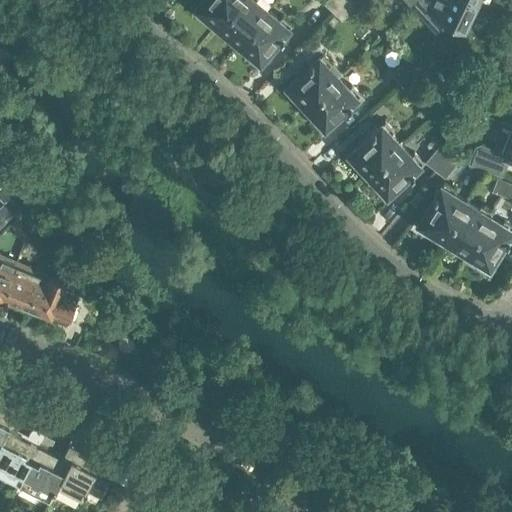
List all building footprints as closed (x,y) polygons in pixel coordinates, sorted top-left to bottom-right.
[(216,24),(217,25),(238,0),(202,0),(196,7),(207,16),(207,19),(213,24),(216,24)] [(264,0),(238,0),(217,25),(228,34),(228,37),(234,42),(238,41),(239,42),(268,9),(271,5),(264,0)] [(334,11),(344,0),(327,0),(326,2),(334,11)] [(343,19),(360,2),(357,0),(344,0),(334,11),(343,19)] [(465,29),(479,0),(478,0),(412,0),(410,3),(430,13),(427,20),(440,35),(447,20),(465,29)] [(268,9),(239,42),(241,43),(241,47),(246,52),(250,52),(260,60),(280,36),(282,37),(284,34),(283,34),(292,23),(282,15),(279,18),(268,9)] [(403,38),(407,34),(408,26),(404,21),(395,29),(403,38)] [(305,104),(307,106),(339,76),(342,72),(322,50),(313,58),(314,60),(313,61),(313,60),(309,63),(310,64),(287,85),(297,95),(296,98),(301,104),(305,104)] [(418,65),(410,57),(393,73),(401,82),(418,65)] [(418,65),(401,82),(409,90),(426,74),(418,65)] [(349,87),(339,76),(307,106),(308,107),(307,110),(312,116),(316,116),(325,125),(348,104),(348,105),(351,103),(354,105),(358,101),(356,98),(361,93),(352,83),(349,87)] [(366,171),(369,173),(401,143),(391,133),(395,129),(386,120),(382,123),(375,128),(375,127),(372,130),(373,131),(349,152),(359,163),(359,166),(364,171),(366,171)] [(511,128),(502,151),(482,143),(476,145),(470,160),(501,174),(509,155),(511,156),(511,128)] [(436,168),(452,150),(443,142),(427,160),(436,168)] [(411,154),(401,143),(369,173),(370,175),(370,178),(375,183),(378,183),(387,193),(411,171),(412,173),(415,170),(414,169),(424,160),(418,155),(415,151),(411,154)] [(452,150),(436,168),(445,176),(461,158),(452,150)] [(504,193),(511,183),(498,178),(494,190),(504,193)] [(441,235),(443,236),(466,199),(453,191),(456,187),(445,180),(437,192),(436,191),(434,195),(435,195),(419,222),(431,229),(431,232),(438,236),(441,235)] [(0,203),(0,225),(18,207),(7,196),(0,203)] [(479,207),(466,199),(443,236),(444,237),(445,241),(451,245),(454,244),(467,251),(491,214),(493,210),(481,203),(479,207)] [(18,231),(28,224),(20,214),(11,221),(18,231)] [(502,221),(491,214),(467,251),(468,252),(469,255),(475,259),(478,259),(491,266),(507,239),(509,240),(511,237),(509,236),(511,231),(511,221),(504,217),(502,221)] [(34,231),(28,224),(18,231),(24,239),(34,231)] [(0,298),(2,299),(18,261),(0,252),(0,298)] [(7,299),(28,307),(43,271),(18,261),(2,299),(6,301),(7,299)] [(66,281),(43,271),(28,307),(49,316),(50,315),(68,322),(79,296),(62,290),(66,281)] [(138,354),(132,362),(146,373),(153,364),(138,354)] [(0,390),(0,438),(7,425),(15,429),(28,405),(16,399),(11,409),(0,403),(0,400),(4,393),(0,390)] [(0,438),(0,471),(18,481),(25,467),(44,432),(33,426),(28,436),(15,429),(7,425),(0,438)] [(71,459),(58,484),(82,496),(86,488),(102,497),(114,475),(123,456),(104,446),(100,444),(95,453),(82,446),(87,437),(75,431),(63,454),(71,459)] [(25,467),(18,481),(50,498),(58,484),(71,459),(63,454),(51,448),(56,438),(44,432),(25,467)] [(223,511),(225,509),(184,487),(173,508),(180,511),(223,511)]
